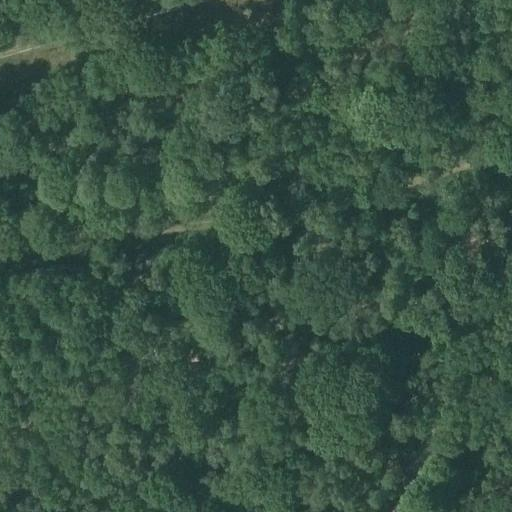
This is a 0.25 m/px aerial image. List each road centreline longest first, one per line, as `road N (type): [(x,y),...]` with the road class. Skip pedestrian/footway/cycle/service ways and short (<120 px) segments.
road 1 (track): [(511,133),(376,193),(243,222),(0,237)]
road 2 (track): [(156,0),(0,43)]
